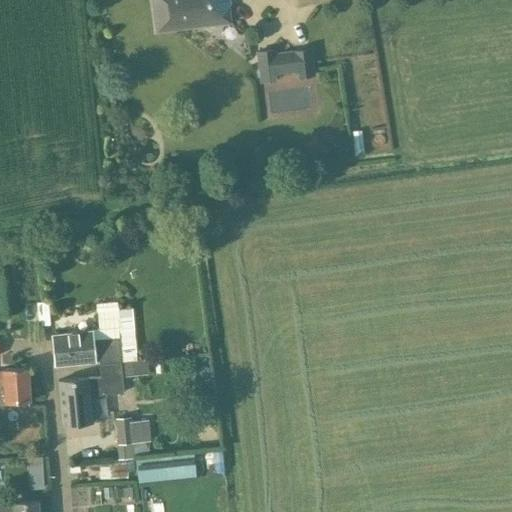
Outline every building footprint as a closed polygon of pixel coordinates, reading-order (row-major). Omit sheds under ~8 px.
[(151,0),(156,31),(211,24),(216,29),(227,15),(229,15),(228,7),(229,3),(229,0),(151,0)] [(258,76),(259,83),(276,80),(275,73),(297,70),(298,77),(315,75),(311,48),(276,52),(275,49),(255,51),(258,70),(255,71),(256,77),(258,76)] [(36,246),(54,259),(64,246),(46,233),(36,246)] [(36,302),(38,327),(50,325),(48,301),(36,302)] [(99,364),(120,362),(137,360),(132,307),(119,308),(122,337),(92,339),(91,331),(52,335),(55,366),(98,361),(99,364)] [(123,392),(122,377),(120,362),(99,364),(99,370),(100,377),(88,378),(90,395),(106,394),(123,392)] [(3,370),(0,370),(0,385),(4,385),(5,403),(29,401),(27,367),(3,369),(3,370)] [(90,395),(88,378),(58,381),(62,425),(92,422),(90,395)] [(152,445),(151,416),(118,417),(120,457),(136,456),(136,446),(152,445)] [(195,451),(137,459),(140,481),(226,470),(223,451),(196,455),(195,451)] [(43,457),(29,457),(30,471),(43,471),(43,457)] [(37,511),(37,500),(12,502),(12,503),(0,504),(0,511),(37,511)]
